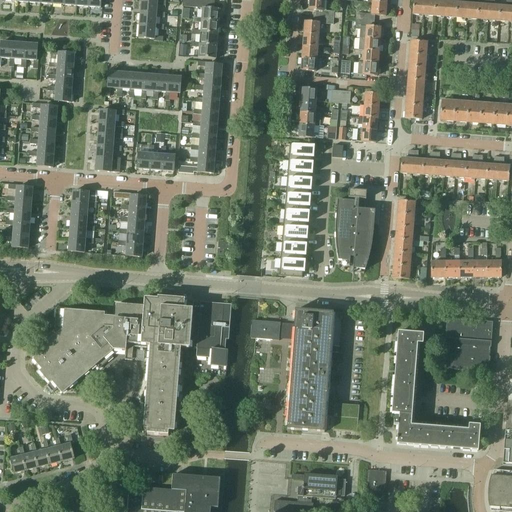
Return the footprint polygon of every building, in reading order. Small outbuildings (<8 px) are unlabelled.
[(88,0),(88,7),(100,8),(100,0),(88,0)] [(202,8),(202,19),(201,20),(219,22),(220,10),(214,9),(208,9),(208,0),(202,0),(202,8)] [(316,11),(315,17),(333,19),(334,12),(323,11),(323,0),(310,0),(310,5),(309,6),(309,11),(316,11)] [(413,0),(412,16),(424,16),(424,0),(419,0),(417,0),(413,0)] [(424,0),(424,16),(434,17),(435,2),(435,1),(430,1),(429,0),(424,0)] [(435,2),(434,17),(445,18),(446,0),(441,0),(441,2),(435,1),(435,2)] [(446,0),(445,18),(456,19),(457,3),(451,3),(451,0),(446,0)] [(457,3),(456,19),(467,19),(467,0),(462,0),(462,4),(457,3)] [(467,0),(467,19),(477,20),(478,5),(473,5),(473,0),(467,0)] [(478,5),(477,20),(488,21),(489,0),(484,0),(484,5),(478,5)] [(489,0),(488,21),(499,22),(500,7),(494,6),(494,0),(489,0)] [(500,7),(499,22),(509,22),(511,0),(506,0),(505,7),(500,7)] [(141,2),(140,14),(156,15),(156,17),(164,18),(165,13),(156,13),(157,5),(157,3),(141,2)] [(385,4),(372,3),(371,15),(371,16),(374,16),(385,17),(385,16),(385,10),(386,10),(386,5),(385,4)] [(140,14),(139,26),(155,27),(155,30),(163,30),(164,25),(155,25),(156,17),(156,15),(140,14)] [(304,34),(305,35),(318,36),(318,24),(333,25),(333,19),(315,17),(315,23),(305,22),(305,23),(305,29),(304,29),(304,34)] [(201,23),(201,31),(200,33),(218,34),(219,22),(201,20),(202,19),(193,18),(193,22),(201,23)] [(355,20),(355,27),(356,27),(356,30),(360,31),(360,39),(365,39),(379,40),(378,40),(379,33),(380,33),(380,28),(373,28),(374,22),(361,21),(355,20)] [(154,37),(155,30),(155,27),(139,26),(138,38),(153,40),(153,41),(162,42),(163,37),(154,37)] [(200,44),(199,44),(199,45),(217,47),(218,34),(200,33),(201,31),(192,30),(192,35),(200,35),(200,44)] [(303,46),(304,46),(317,47),(318,36),(305,35),(304,41),(303,41),(303,46)] [(360,40),(359,51),(365,51),(378,52),(378,46),(379,46),(379,40),(365,39),(365,40),(360,40)] [(0,50),(0,67),(0,68),(1,58),(10,59),(9,67),(13,68),(14,59),(15,43),(1,42),(1,50),(0,50)] [(410,42),(410,55),(428,56),(428,51),(426,51),(427,43),(410,42)] [(15,43),(14,59),(21,60),(21,68),(25,69),(26,60),(27,44),(15,43)] [(216,60),(217,47),(199,45),(199,44),(191,43),(191,47),(199,48),(198,58),(216,60)] [(27,44),(26,60),(33,61),(33,69),(37,70),(38,60),(36,60),(38,45),(27,44)] [(303,58),(303,59),(316,60),(317,47),(304,46),(303,53),(302,53),(302,58),(303,58)] [(50,59),(50,56),(58,56),(58,64),(74,65),(75,55),(59,54),(59,52),(50,51),(50,52),(44,51),(43,59),(50,59)] [(365,51),(364,63),(378,64),(377,64),(377,58),(378,58),(378,52),(365,51)] [(410,55),(408,69),(425,70),(425,62),(428,62),(428,56),(410,55)] [(315,71),(316,60),(303,59),(302,65),(301,65),(301,70),(315,71)] [(198,62),(198,66),(206,67),(205,75),(205,77),(221,78),(222,66),(207,65),(207,63),(198,62)] [(341,62),(340,74),(349,75),(350,62),(341,62)] [(57,68),(57,75),(73,77),(74,65),(58,64),(49,63),(49,68),(57,68)] [(359,64),(358,75),(363,76),(366,76),(377,77),(377,76),(376,76),(376,70),(377,70),(378,64),(364,63),(364,64),(359,64)] [(408,69),(408,81),(426,83),(426,77),(424,77),(425,70),(408,69)] [(106,87),(105,96),(110,96),(111,88),(118,89),(120,89),(122,73),(109,72),(107,87),(106,87)] [(118,89),(117,97),(119,97),(122,97),(123,89),(130,90),(132,90),(133,74),(122,73),(120,89),(118,89)] [(130,90),(129,98),(134,98),(134,90),(142,91),(144,91),(145,75),(133,74),(132,90),(130,90)] [(197,74),(197,79),(205,79),(204,87),(204,89),(220,90),(221,78),(205,77),(205,75),(197,74)] [(56,80),(56,88),(72,89),(73,77),(57,75),(49,75),(48,80),(56,80)] [(142,91),(141,99),(146,99),(147,91),(154,92),(156,92),(158,76),(145,75),(144,91),(142,91)] [(154,92),(153,100),(158,100),(158,92),(166,93),(165,93),(166,92),(169,93),(170,76),(158,76),(156,92),(154,92)] [(165,93),(165,101),(170,101),(171,93),(180,94),(181,77),(170,76),(169,93),(166,92),(165,93)] [(408,81),(407,94),(423,95),(423,87),(426,88),(426,83),(408,81)] [(196,86),(196,90),(204,91),(203,98),(203,101),(219,102),(220,90),(204,89),(204,87),(196,86)] [(55,92),(54,102),(71,103),(72,89),(56,88),(48,87),(47,92),(55,92)] [(0,101),(0,94),(8,95),(8,90),(0,89),(0,101)] [(302,96),(301,101),(315,102),(316,90),(302,89),(302,90),(303,90),(303,96),(302,96)] [(348,93),(334,91),(331,92),(331,103),(339,104),(349,105),(350,93),(348,93)] [(365,94),(364,106),(378,107),(377,107),(378,100),(379,100),(379,95),(365,94)] [(407,94),(405,106),(424,107),(424,102),(422,102),(423,95),(407,94)] [(195,98),(195,103),(203,103),(202,110),(202,113),(218,114),(219,102),(203,101),(203,98),(203,99),(195,98)] [(301,108),(301,113),(314,114),(315,102),(301,101),(301,102),(302,102),(302,108),(301,108)] [(41,109),(41,116),(40,119),(57,120),(58,108),(42,107),(42,105),(33,104),(33,108),(41,109)] [(454,120),(457,121),(458,105),(441,104),(440,121),(441,121),(441,119),(446,120),(446,122),(454,123),(454,120)] [(458,105),(457,121),(459,121),(459,123),(467,124),(468,121),(470,122),(471,106),(458,105)] [(364,106),(363,118),(358,118),(377,119),(376,119),(377,112),(378,112),(378,107),(364,106)] [(405,119),(414,120),(421,120),(421,112),(424,112),(424,107),(405,106),(405,119)] [(471,106),(470,122),(473,122),(473,124),(480,125),(480,122),(483,123),(484,107),(471,106)] [(484,107),(483,123),(486,123),(486,125),(493,126),(493,123),(496,124),(497,108),(484,107)] [(511,109),(497,108),(496,124),(499,124),(499,126),(511,127),(511,109)] [(194,113),(194,114),(202,115),(201,122),(201,125),(217,126),(218,114),(202,113),(202,110),(194,110),(194,113)] [(100,111),(99,123),(115,124),(115,122),(116,115),(124,115),(125,111),(116,111),(115,112),(100,111)] [(300,120),(300,125),(314,126),(320,127),(321,115),(314,114),(301,113),(301,120),(300,120)] [(40,121),(40,129),(40,131),(56,132),(57,120),(40,119),(41,116),(32,116),(32,121),(40,121)] [(362,126),(362,130),(376,131),(375,131),(376,124),(377,124),(377,119),(358,118),(357,125),(362,126)] [(99,123),(98,135),(114,136),(114,134),(115,127),(123,128),(124,123),(115,122),(115,124),(99,123)] [(193,122),(193,127),(201,127),(200,134),(200,137),(216,139),(217,126),(201,125),(201,122),(193,122)] [(299,132),(299,137),(313,139),(317,139),(318,134),(313,134),(314,126),(300,125),(300,132),(299,132)] [(39,140),(38,140),(39,141),(39,143),(55,144),(56,132),(40,131),(40,129),(31,128),(31,133),(39,133),(39,140)] [(356,142),(361,143),(375,144),(375,142),(374,142),(375,136),(376,136),(376,131),(362,130),(357,130),(356,142)] [(98,135),(97,147),(113,148),(113,146),(114,139),(122,139),(123,135),(114,134),(114,136),(98,135)] [(192,134),(192,139),(200,139),(199,147),(199,149),(215,150),(216,139),(200,137),(200,134),(192,134)] [(38,145),(38,152),(38,155),(54,157),(55,144),(39,143),(39,141),(38,140),(30,140),(30,144),(38,145)] [(137,169),(150,171),(151,154),(149,154),(141,154),(142,145),(137,145),(136,154),(138,154),(137,169)] [(289,145),(288,162),(311,163),(311,157),(314,158),(314,147),(289,145)] [(97,147),(96,159),(112,160),(112,158),(113,158),(113,151),(121,152),(121,149),(122,147),(113,146),(113,148),(97,147)] [(151,154),(150,171),(162,172),(163,155),(161,155),(153,155),(154,146),(149,146),(149,154),(151,154)] [(191,146),(191,151),(199,151),(198,159),(198,161),(214,162),(215,150),(199,149),(199,147),(191,146)] [(332,158),(342,159),(343,147),(333,146),(332,158)] [(163,155),(162,172),(174,172),(175,156),(165,156),(166,147),(161,147),(161,155),(163,155)] [(402,159),(401,174),(412,175),(413,152),(409,151),(407,159),(402,159)] [(37,157),(37,165),(37,167),(53,168),(54,157),(38,155),(38,152),(29,152),(29,157),(37,157)] [(413,152),(412,175),(423,176),(424,161),(418,160),(418,152),(413,152)] [(424,161),(423,176),(433,176),(435,153),(430,153),(429,161),(424,161)] [(435,153),(433,176),(444,177),(445,162),(439,162),(439,154),(435,153)] [(445,162),(444,177),(455,178),(456,155),(451,155),(450,163),(445,162)] [(456,155),(455,178),(466,179),(466,164),(461,163),(460,155),(456,155)] [(466,164),(466,179),(476,180),(478,157),(473,156),(471,164),(466,164)] [(478,157),(476,180),(487,181),(488,165),(482,165),(482,157),(478,157)] [(96,159),(95,171),(120,173),(121,159),(112,158),(113,158),(112,158),(112,160),(96,159)] [(179,173),(179,174),(194,175),(194,174),(194,173),(197,173),(214,174),(214,162),(198,161),(198,159),(190,158),(190,163),(198,163),(198,169),(194,168),(179,167),(179,173)] [(488,165),(487,181),(498,181),(499,158),(494,158),(493,166),(488,165)] [(499,158),(498,181),(508,182),(509,167),(504,167),(504,159),(499,158)] [(288,162),(287,178),(310,180),(310,174),(312,174),(313,163),(311,163),(288,162)] [(287,178),(285,194),(308,196),(309,191),(311,191),(312,180),(310,180),(287,178)] [(16,197),(15,197),(15,200),(32,201),(33,188),(17,187),(18,186),(8,185),(8,189),(16,190),(16,197)] [(73,192),(72,204),(88,205),(88,203),(89,196),(97,196),(97,192),(88,191),(88,193),(73,192)] [(354,269),(365,270),(367,263),(369,256),(371,249),(368,248),(368,243),(372,243),(373,237),(373,230),(374,223),(375,211),(365,210),(366,192),(349,191),(348,198),(354,199),(354,202),(337,200),(336,214),(340,214),(340,220),(336,219),(335,227),(335,233),(339,233),(338,239),(336,239),(336,247),(337,254),(338,261),(349,262),(349,263),(350,263),(350,257),(354,258),(353,271),(354,269)] [(130,199),(129,206),(129,209),(146,210),(146,198),(131,196),(131,195),(114,193),(114,198),(130,199)] [(285,194),(284,211),(307,212),(307,207),(310,207),(311,196),(308,196),(285,194)] [(15,209),(14,209),(14,212),(31,213),(32,201),(15,200),(15,197),(8,197),(7,201),(15,202),(15,209)] [(398,202),(397,215),(415,216),(416,216),(416,212),(414,211),(415,203),(398,202)] [(72,204),(71,216),(87,217),(87,215),(88,208),(96,208),(96,204),(88,203),(88,205),(72,204)] [(129,211),(128,218),(128,220),(145,222),(146,210),(129,209),(129,206),(121,206),(121,210),(129,211)] [(14,222),(13,222),(14,223),(30,225),(31,213),(14,212),(14,209),(7,209),(6,214),(14,214),(14,222)] [(284,211),(283,227),(306,229),(306,223),(308,223),(309,213),(307,212),(284,211)] [(71,216),(70,228),(86,229),(86,227),(87,220),(95,220),(96,216),(87,215),(87,217),(71,216)] [(397,215),(396,228),(412,230),(413,230),(413,221),(415,221),(416,216),(415,216),(397,215)] [(128,230),(127,230),(127,232),(144,233),(145,222),(128,220),(128,218),(120,217),(120,222),(128,223),(128,230)] [(13,234),(13,236),(29,237),(30,225),(14,223),(13,222),(6,221),(5,225),(13,226),(13,234)] [(70,228),(69,240),(85,242),(85,239),(86,232),(94,232),(95,228),(86,227),(86,229),(70,228)] [(283,227),(282,243),(304,245),(305,240),(307,240),(308,229),(306,229),(283,227)] [(396,228),(395,241),(413,242),(414,242),(414,237),(412,236),(413,230),(412,230),(396,228)] [(127,235),(127,242),(126,244),(143,245),(144,233),(127,232),(127,230),(119,230),(119,234),(127,235)] [(28,249),(29,237),(13,236),(13,234),(5,233),(4,237),(13,238),(12,248),(28,249)] [(69,240),(68,252),(84,254),(85,244),(93,244),(93,240),(85,239),(85,242),(69,240)] [(126,247),(125,257),(142,258),(143,245),(126,244),(127,242),(118,241),(118,246),(126,247)] [(395,241),(394,254),(410,255),(411,255),(411,247),(413,246),(414,242),(413,242),(395,241)] [(282,243),(280,260),(303,261),(304,256),(306,256),(307,245),(304,245),(282,243)] [(431,263),(431,279),(445,279),(445,263),(445,249),(440,249),(440,263),(431,263)] [(394,254),(393,266),(412,267),(412,262),(410,261),(411,255),(410,255),(394,254)] [(302,278),(302,272),(305,272),(305,262),(303,261),(280,260),(279,276),(302,278)] [(501,262),(486,263),(487,278),(501,278),(501,262)] [(445,263),(445,279),(459,279),(459,263),(454,263),(445,263)] [(467,263),(459,263),(459,279),(473,278),(473,263),(467,263)] [(473,263),(473,278),(487,278),(486,263),(473,263)] [(392,279),(402,279),(409,280),(409,272),(411,272),(412,267),(393,266),(392,279)] [(39,355),(33,360),(42,370),(39,372),(50,384),(52,382),(63,395),(96,366),(99,370),(104,366),(113,358),(110,354),(114,351),(126,352),(125,354),(133,354),(133,347),(150,349),(144,430),(153,430),(152,435),(169,436),(169,432),(175,432),(177,394),(179,394),(181,371),(179,371),(181,349),(197,350),(196,358),(211,359),(210,366),(226,368),(228,351),(225,351),(226,340),(229,340),(231,306),(145,299),(144,307),(116,305),(115,317),(108,317),(105,317),(105,314),(56,310),(55,328),(59,333),(37,352),(39,355)] [(252,321),(250,339),(255,339),(257,339),(257,338),(271,339),(272,339),(271,340),(279,341),(279,339),(293,340),(293,343),(295,343),(295,344),(294,348),(293,348),(292,356),(294,357),(293,362),(292,362),(291,370),(293,370),(292,376),(291,376),(290,384),(292,384),(291,389),(290,389),(289,398),(291,398),(290,403),(289,402),(288,411),(290,411),(289,416),(288,416),(287,430),(301,431),(308,432),(324,433),(325,428),(329,429),(333,429),(332,431),(335,431),(340,432),(342,432),(357,433),(358,419),(359,406),(348,405),(339,404),(334,404),(333,417),(333,418),(325,417),(331,340),(330,340),(330,335),(331,335),(332,327),(331,327),(331,321),(333,321),(333,314),(314,312),(295,311),(294,328),(289,328),(290,323),(285,323),(284,323),(284,327),(280,327),(280,323),(258,321),(252,321)] [(487,372),(491,324),(447,320),(443,369),(473,371),(487,372)] [(399,415),(398,427),(397,438),(395,438),(395,441),(397,441),(396,445),(477,451),(479,426),(469,426),(468,431),(411,427),(411,423),(417,344),(422,344),(423,335),(398,333),(398,335),(400,335),(400,342),(397,342),(396,357),(399,357),(398,364),(396,364),(395,367),(398,367),(397,374),(395,374),(394,389),(396,389),(396,396),(393,396),(393,399),(395,399),(395,406),(392,406),(392,414),(399,415)] [(505,430),(502,466),(511,466),(511,430),(509,431),(507,431),(505,430)] [(175,441),(184,451),(195,441),(186,431),(175,441)] [(59,447),(63,462),(75,459),(71,445),(73,444),(71,436),(67,437),(69,445),(61,447),(59,447)] [(47,451),(51,465),(63,462),(59,447),(61,447),(59,439),(55,440),(57,448),(49,450),(47,451)] [(35,453),(39,468),(51,465),(47,451),(49,450),(47,442),(43,443),(45,451),(37,453),(35,453)] [(23,456),(27,471),(39,468),(35,453),(37,453),(35,445),(31,446),(33,454),(25,456),(23,456)] [(11,460),(14,475),(27,471),(23,456),(25,456),(23,448),(19,449),(21,457),(11,460)] [(489,507),(490,511),(494,511),(511,511),(511,471),(494,470),(492,475),(490,479),(489,484),(488,488),(488,493),(488,498),(488,503),(489,507)] [(368,471),(366,498),(366,499),(384,500),(384,494),(387,494),(388,485),(385,485),(386,473),(368,471)] [(312,511),(313,504),(311,504),(311,498),(314,498),(336,500),(336,496),(344,497),(346,481),(337,480),(337,478),(304,475),(304,487),(301,486),(301,489),(298,488),(297,503),(275,501),(273,511),(312,511)] [(114,486),(111,511),(210,511),(211,508),(218,509),(218,508),(220,479),(187,477),(183,476),(173,476),(172,491),(143,489),(143,491),(129,490),(129,488),(114,486)]
